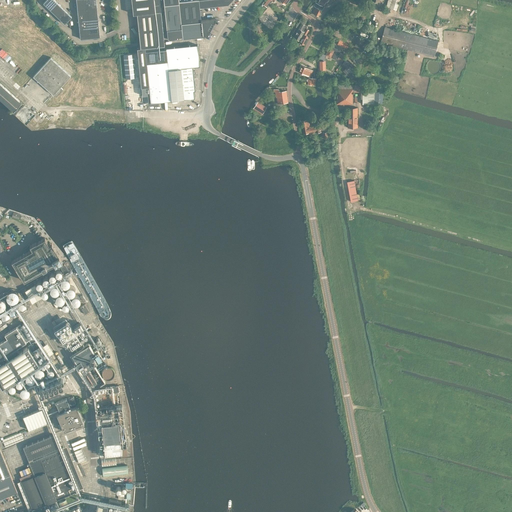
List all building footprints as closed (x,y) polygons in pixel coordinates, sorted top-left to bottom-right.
[(45,0),(43,3),(50,10),(57,3),(54,0),(45,0)] [(76,0),(80,39),(100,37),(96,0),(76,0)] [(153,0),(131,0),(133,14),(137,13),(139,39),(140,45),(140,46),(140,48),(145,47),(158,46),(155,12),(153,0)] [(163,0),(164,5),(167,30),(168,38),(170,40),(183,39),(203,37),(203,34),(206,36),(207,33),(208,31),(210,26),(211,27),(211,26),(213,23),(215,18),(201,20),(199,8),(228,5),(232,0),(198,0),(179,2),(178,0),(163,0)] [(387,0),(386,7),(396,10),(399,0),(387,0)] [(322,6),(315,2),(313,6),(315,7),(312,13),(318,16),(321,10),(322,6)] [(57,3),(50,10),(57,17),(64,10),(57,3)] [(71,17),(64,10),(57,17),(65,24),(71,17)] [(306,27),(304,26),(305,25),(301,23),(300,25),(293,37),(299,41),(306,27)] [(306,27),(299,41),(300,41),(299,42),(304,45),(308,36),(305,35),(309,29),(306,27)] [(385,27),(380,42),(405,49),(434,56),(438,41),(385,27)] [(357,40),(354,45),(363,50),(366,44),(362,43),(364,40),(358,37),(357,40)] [(140,48),(137,48),(137,52),(141,87),(142,95),(147,95),(148,104),(159,103),(158,101),(171,100),(184,98),(194,97),(194,90),(195,90),(193,66),(199,66),(197,45),(166,48),(166,49),(145,51),(145,47),(140,48)] [(338,55),(334,53),(337,49),(332,47),(331,49),(329,48),(326,55),(335,59),(338,55)] [(6,52),(2,56),(7,61),(11,57),(6,52)] [(337,59),(342,61),(345,53),(343,52),(342,54),(340,53),(337,59)] [(135,78),(132,54),(123,55),(126,79),(135,78)] [(358,54),(353,60),(356,63),(362,58),(358,54)] [(56,97),(63,89),(60,87),(71,76),(51,57),(33,76),(56,97)] [(346,59),(342,64),(346,67),(343,70),(346,73),(345,75),(346,76),(347,74),(351,78),(356,73),(357,71),(353,68),(355,66),(351,63),(349,61),(346,59)] [(440,67),(440,66),(440,65),(440,64),(439,62),(438,61),(436,60),(435,59),(433,59),(432,59),(431,59),(429,60),(428,61),(427,62),(426,63),(426,65),(426,66),(426,68),(426,69),(427,71),(428,72),(429,72),(430,73),(431,74),(433,74),(435,74),(436,73),(437,72),(438,72),(439,71),(440,69),(440,68),(440,67)] [(312,70),(301,65),(299,72),(309,76),(312,70)] [(0,98),(13,111),(21,102),(0,83),(0,98)] [(277,104),(288,103),(286,90),(279,91),(278,89),(273,89),(274,92),(275,92),(276,97),(277,104)] [(353,104),(353,89),(336,89),(336,104),(348,104),(353,104)] [(368,89),(361,89),(361,98),(362,98),(362,104),(369,104),(377,104),(382,104),(383,93),(383,92),(376,92),(376,90),(376,89),(374,89),(368,89)] [(262,114),(264,111),(266,107),(257,101),(253,108),(262,114)] [(357,107),(348,107),(348,127),(357,127),(357,107)] [(304,134),(308,133),(315,132),(321,132),(320,124),(314,124),(314,126),(309,127),(308,119),(301,121),(304,134)] [(358,200),(356,192),(354,180),(347,182),(351,201),(358,200)] [(59,261),(61,260),(62,260),(61,259),(59,255),(57,252),(57,251),(56,251),(54,248),(54,247),(52,244),(52,243),(51,243),(49,245),(49,244),(47,242),(47,241),(45,238),(44,238),(42,239),(41,239),(41,240),(39,241),(38,241),(36,242),(35,242),(33,244),(32,244),(30,245),(30,246),(32,249),(32,250),(29,251),(27,253),(27,252),(26,253),(24,254),(23,254),(21,256),(20,256),(18,257),(17,258),(15,259),(14,259),(12,260),(12,261),(14,264),(16,267),(16,268),(18,270),(18,271),(20,273),(20,274),(22,277),(24,280),(24,281),(25,280),(24,280),(26,279),(27,279),(29,278),(30,277),(32,276),(33,276),(35,274),(36,274),(38,273),(38,272),(41,271),(47,268),(50,266),(52,265),(53,265),(53,264),(56,263),(58,261),(59,261)] [(36,283),(23,290),(24,299),(29,296),(32,301),(44,295),(49,293),(46,287),(49,287),(61,310),(68,309),(67,308),(68,308),(70,307),(78,303),(75,303),(81,300),(78,294),(76,294),(75,291),(70,281),(70,280),(67,276),(67,273),(63,273),(60,268),(36,281),(36,283)] [(7,302),(18,301),(18,290),(7,291),(7,302)] [(80,307),(85,314),(89,311),(84,304),(80,307)] [(57,332),(63,341),(65,343),(68,341),(72,348),(81,342),(75,333),(83,328),(80,323),(76,326),(75,328),(73,329),(70,323),(57,332)] [(0,382),(3,386),(47,358),(40,347),(32,352),(28,346),(20,351),(17,347),(30,339),(20,324),(5,334),(7,338),(0,342),(0,382)] [(0,335),(9,329),(7,327),(0,331),(0,335)] [(88,369),(90,368),(100,384),(105,381),(94,365),(103,359),(100,354),(101,353),(100,353),(97,348),(94,350),(89,343),(82,347),(83,348),(72,355),(77,362),(76,363),(83,374),(84,374),(90,384),(89,384),(90,384),(93,382),(94,384),(97,382),(88,369)] [(57,414),(64,431),(84,423),(77,405),(72,408),(71,408),(67,398),(56,402),(60,412),(59,413),(58,413),(57,414)] [(95,408),(99,442),(100,454),(121,451),(121,445),(126,444),(126,439),(122,405),(95,408)] [(23,416),(29,430),(48,422),(43,408),(23,416)] [(2,440),(5,447),(24,440),(21,432),(2,440)] [(48,511),(47,509),(45,504),(44,504),(80,489),(63,447),(33,459),(33,458),(59,448),(53,434),(23,446),(35,475),(21,481),(33,511),(48,511)] [(83,448),(75,450),(78,461),(86,460),(83,448)] [(0,499),(17,492),(0,449),(0,499)] [(116,457),(101,459),(102,467),(116,465),(116,457)] [(128,473),(127,465),(102,468),(103,476),(128,473)] [(58,502),(62,511),(70,509),(66,499),(58,502)] [(98,501),(95,511),(106,511),(108,504),(98,501)]
